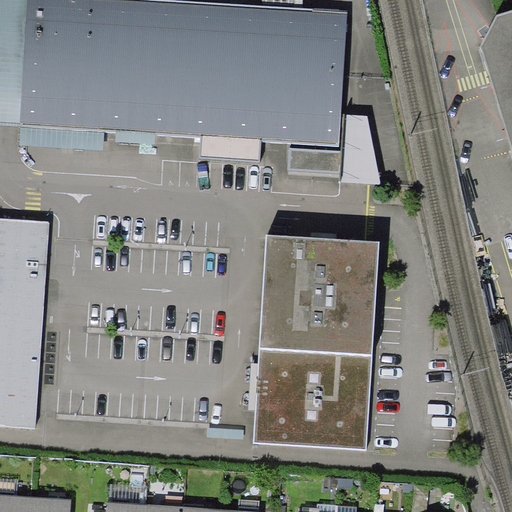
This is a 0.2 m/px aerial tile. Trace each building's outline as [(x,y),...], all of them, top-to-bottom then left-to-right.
[(188,0),(0,0),(0,121),(1,121),(339,144),(348,11),(188,0)] [(511,17),(498,21),(483,49),(511,147),(511,17)] [(48,222),(0,218),(0,424),(34,427),(48,222)] [(376,233),(264,228),(254,437),(367,442),(376,233)] [(29,511),(30,497),(0,494),(0,511),(29,511)] [(67,511),(68,499),(30,497),(29,511),(67,511)] [(145,511),(146,504),(107,502),(105,511),(145,511)]
